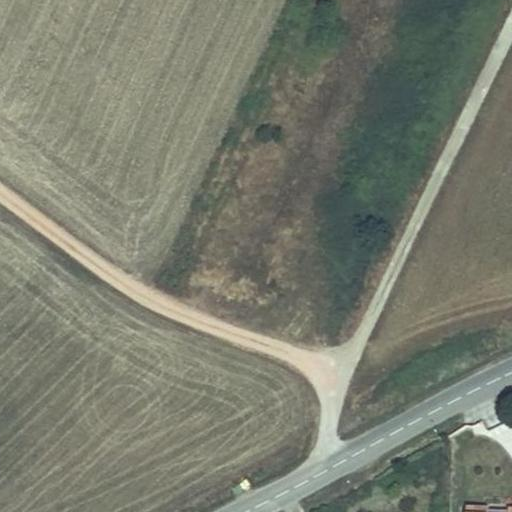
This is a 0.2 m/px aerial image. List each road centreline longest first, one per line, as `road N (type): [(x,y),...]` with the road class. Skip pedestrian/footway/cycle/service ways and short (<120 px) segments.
road 1 (track): [(0,195),(129,283),(332,382)]
road 2 (tertiary): [(235,511),(511,376)]
